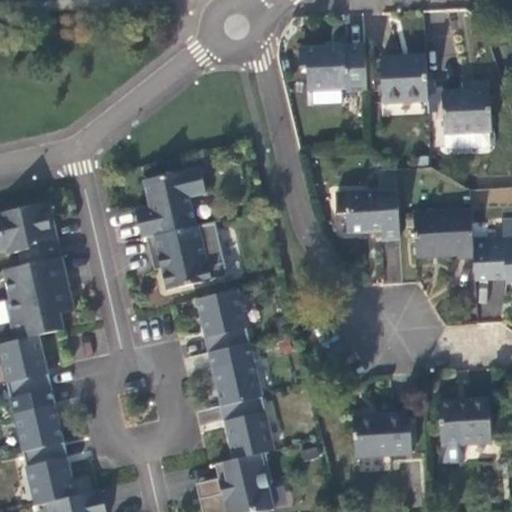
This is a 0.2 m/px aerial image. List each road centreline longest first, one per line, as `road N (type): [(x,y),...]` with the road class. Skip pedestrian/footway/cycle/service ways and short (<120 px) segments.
road 1 (residential): [(236,27),(264,61),(295,185),(324,257),(368,312),(414,353),(511,346)]
road 2 (residential): [(74,151),(136,376)]
road 3 (residential): [(236,27),(74,151)]
road 4 (residential): [(140,446),(184,436),(169,369),(136,376)]
road 5 (residential): [(136,376),(100,385),(115,450),(140,446)]
